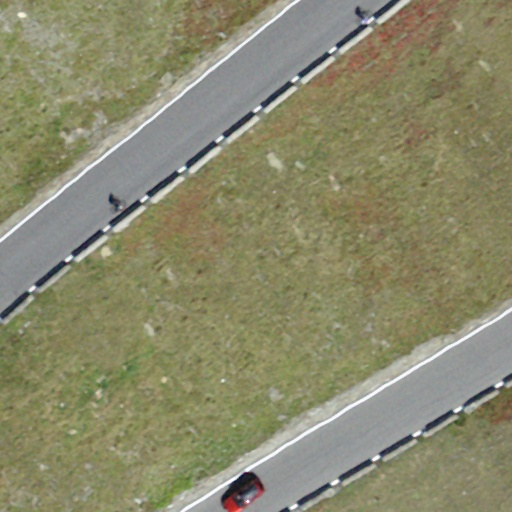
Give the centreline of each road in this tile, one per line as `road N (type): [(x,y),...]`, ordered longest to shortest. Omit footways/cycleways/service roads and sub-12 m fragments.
road 1 (secondary): [(0,276),(341,0)]
road 2 (secondary): [(511,342),(308,457),(234,511)]
